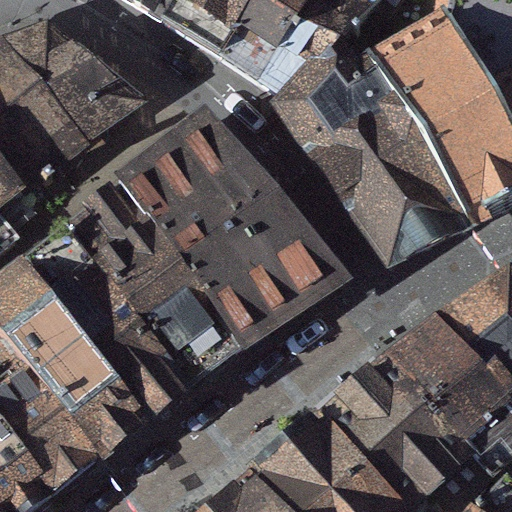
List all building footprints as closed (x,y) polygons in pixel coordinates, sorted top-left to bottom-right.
[(134,0),(132,7),(232,69),(275,3),(276,0),(134,0)] [(398,0),(276,0),(275,3),(357,52),(398,0)] [(232,69),(293,109),(339,66),(357,52),(275,3),(232,69)] [(511,223),(511,90),(467,22),(382,67),(407,114),(478,244),(511,223)] [(12,40),(0,48),(0,143),(36,197),(146,116),(94,56),(49,31),(12,40)] [(281,120),(321,166),(385,127),(339,66),(293,109),(281,120)] [(398,287),(478,244),(407,114),(385,127),(321,166),(398,287)] [(261,359),(361,298),(213,118),(122,192),(261,359)] [(0,143),(0,223),(36,197),(0,143)] [(261,359),(122,192),(44,263),(178,425),(261,359)] [(0,371),(97,491),(178,425),(44,263),(0,297),(0,371)] [(511,282),(447,326),(511,396),(511,282)] [(511,479),(511,396),(447,326),(392,370),(504,486),(511,479)] [(455,511),(504,486),(392,370),(336,420),(421,511),(455,511)] [(63,511),(97,491),(0,371),(0,505),(5,511),(63,511)] [(421,511),(336,420),(267,482),(293,511),(421,511)] [(293,511),(267,482),(229,511),(293,511)]
